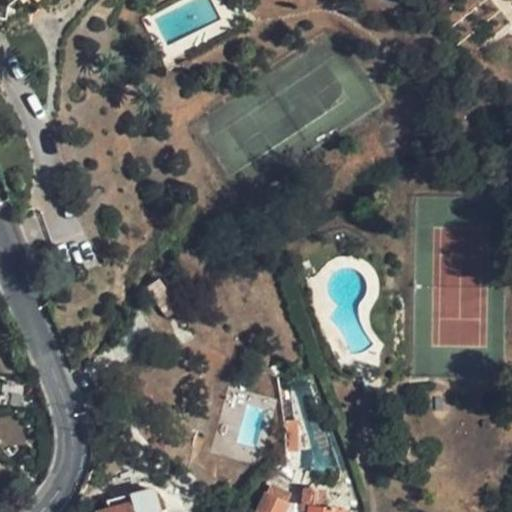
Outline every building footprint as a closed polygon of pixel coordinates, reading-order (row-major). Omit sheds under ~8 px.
[(0,0),(0,22),(7,24),(11,15),(28,0),(0,0)] [(280,395),(283,377),(255,372),(252,390),(280,395)] [(277,511),(280,506),(276,503),(281,495),(272,489),(256,511),(277,511)] [(314,511),(316,495),(301,494),(299,511),(314,511)] [(134,511),(130,496),(105,503),(107,511),(134,511)]
